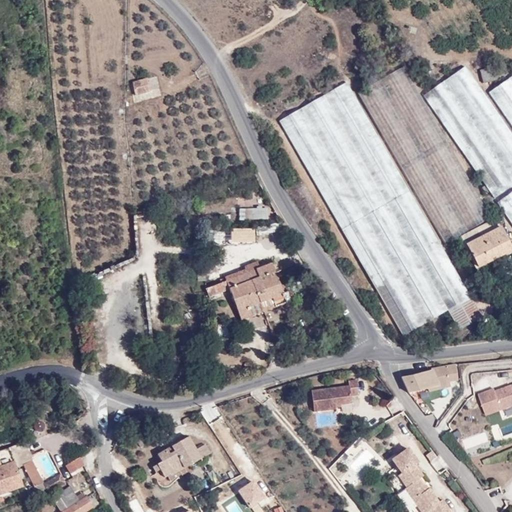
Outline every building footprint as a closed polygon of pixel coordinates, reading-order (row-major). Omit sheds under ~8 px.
[(508,73),(505,63),(479,70),(483,83),(497,79),(496,77),(508,73)] [(491,217),(403,66),(358,92),(445,244),(491,217)] [(511,185),(511,134),(465,66),(422,96),(494,198),(511,185)] [(511,75),(488,92),(511,126),(511,75)] [(146,79),(133,83),(137,95),(150,91),(146,79)] [(482,317),(347,81),(279,121),(403,335),(447,310),(459,330),(482,317)] [(511,191),(497,202),(511,224),(511,191)] [(511,249),(511,248),(496,218),(460,236),(463,245),(465,245),(477,268),(511,249)] [(241,321),(252,317),(249,309),(260,304),(272,299),(275,308),(287,303),(271,264),(225,281),(241,321)] [(263,312),(275,308),(272,299),(260,304),(263,312)] [(249,309),(252,317),(263,312),(260,304),(249,309)] [(401,378),(408,393),(428,388),(449,382),(458,380),(456,365),(432,368),(432,371),(401,378)] [(348,387),(310,393),(313,413),(334,410),(334,406),(351,404),(349,397),(357,396),(355,381),(347,382),(348,387)] [(451,387),(449,382),(428,388),(429,393),(451,387)] [(478,396),(485,416),(511,406),(511,386),(495,393),(494,390),(478,396)] [(189,436),(171,447),(173,452),(170,455),(167,449),(157,454),(162,462),(152,468),(155,474),(161,471),(165,478),(167,477),(169,478),(183,470),(210,454),(205,445),(196,450),(189,436)] [(44,484),(23,444),(10,449),(11,453),(4,455),(1,460),(0,459),(0,495),(23,487),(17,470),(24,467),(35,488),(44,484)] [(11,453),(10,449),(0,452),(0,459),(1,460),(4,455),(11,453)] [(406,449),(391,460),(400,474),(397,476),(406,488),(404,489),(420,511),(425,511),(430,509),(431,511),(450,511),(441,500),(438,502),(427,488),(425,490),(417,480),(422,476),(413,465),(416,463),(406,449)] [(84,466),(79,458),(66,466),(71,474),(84,466)] [(185,473),(183,470),(169,478),(170,482),(185,473)] [(49,493),(66,482),(61,474),(44,484),(49,493)] [(256,486),(252,479),(246,483),(250,490),(256,486)] [(67,509),(62,511),(86,511),(92,508),(86,498),(79,502),(70,486),(58,494),(61,499),(67,509)] [(240,496),(249,511),(255,511),(268,505),(258,486),(240,496)] [(54,503),(59,511),(62,511),(67,509),(61,499),(54,503)]
